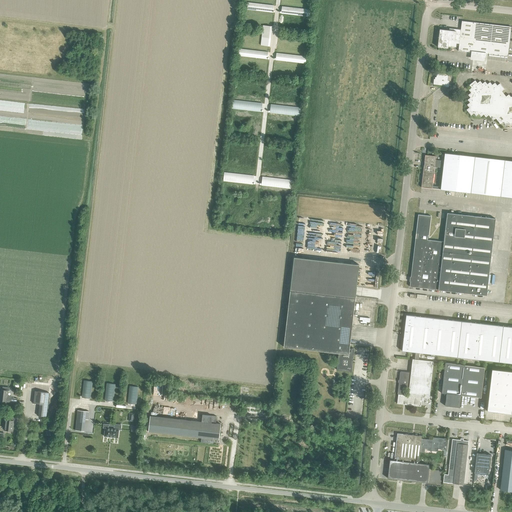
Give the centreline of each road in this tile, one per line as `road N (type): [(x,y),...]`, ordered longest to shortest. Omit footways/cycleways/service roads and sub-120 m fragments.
road 1 (unclassified): [(369,502),(83,469)]
road 2 (unclassified): [(405,194),(508,206),(496,313)]
road 3 (unclassified): [(433,5),(405,194)]
road 4 (unclassified): [(511,430),(379,416)]
